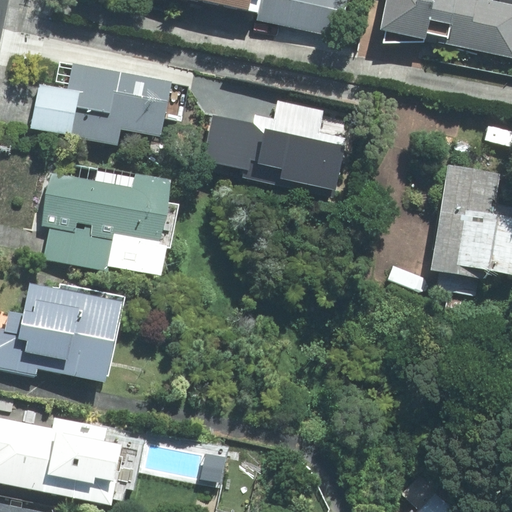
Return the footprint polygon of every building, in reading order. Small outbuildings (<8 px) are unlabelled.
[(254,0),(158,0),(248,23),(254,0)] [(342,0),(259,0),(254,26),(334,43),(342,0)] [(511,57),(511,2),(498,0),(378,0),(371,37),(511,65),(511,57)] [(69,58),(63,94),(36,90),(28,133),(55,138),(54,144),(112,154),(115,138),(155,145),(167,75),(69,58)] [(511,288),(511,209),(491,206),(496,180),(443,171),(424,281),(435,283),(432,298),(470,305),(473,289),(477,290),(478,282),(511,288)] [(173,210),(157,208),(160,189),(126,183),(124,195),(49,183),(36,265),(152,283),(156,258),(166,260),(173,210)] [(0,373),(32,380),(33,374),(102,388),(120,301),(25,282),(18,317),(4,314),(1,331),(0,331),(0,373)] [(101,432),(50,423),(48,432),(0,423),(0,494),(98,511),(105,511),(116,453),(98,450),(101,432)] [(442,511),(431,500),(418,511),(442,511)]
